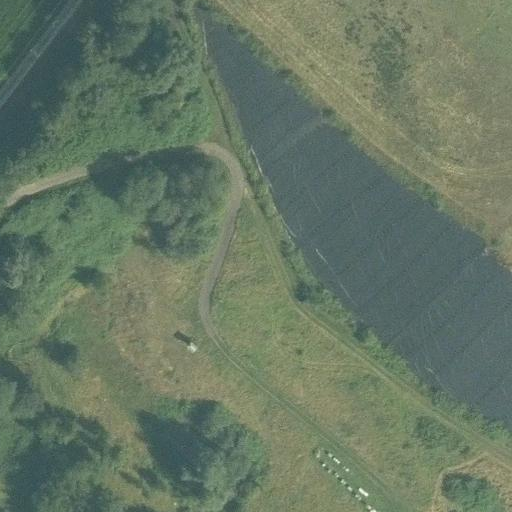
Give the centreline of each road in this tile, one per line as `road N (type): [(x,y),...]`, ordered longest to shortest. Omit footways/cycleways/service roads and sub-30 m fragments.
road 1 (track): [(511,454),(426,404),(300,302),(228,149),(211,142),(157,149),(14,190),(0,209)]
road 2 (track): [(246,180),(207,314),(212,340),(261,385)]
road 3 (track): [(0,100),(78,0)]
